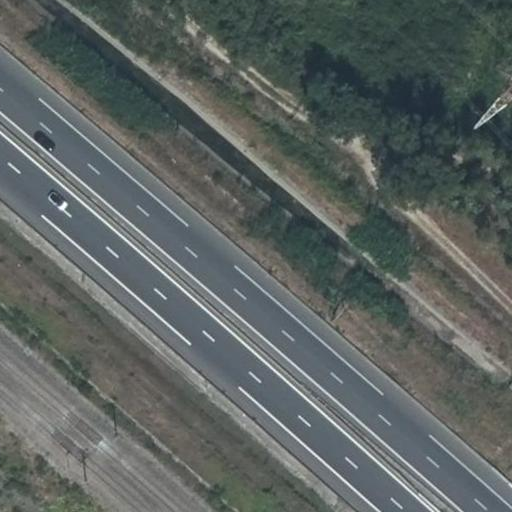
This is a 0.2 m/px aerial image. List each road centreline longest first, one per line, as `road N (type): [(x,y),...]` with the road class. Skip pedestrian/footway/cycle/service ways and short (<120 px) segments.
road 1 (motorway): [(490,511),(0,88)]
road 2 (motorway): [(0,158),(406,511)]
road 3 (track): [(170,0),(356,157),(441,159),(511,184)]
road 4 (track): [(356,157),(511,310)]
